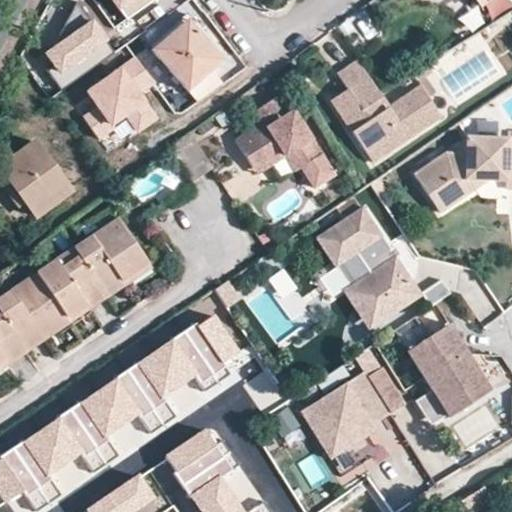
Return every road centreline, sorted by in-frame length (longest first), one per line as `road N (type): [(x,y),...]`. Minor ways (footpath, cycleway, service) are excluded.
road 1 (residential): [(0,419),(229,259),(203,223)]
road 2 (residential): [(227,0),(257,41),(326,0)]
